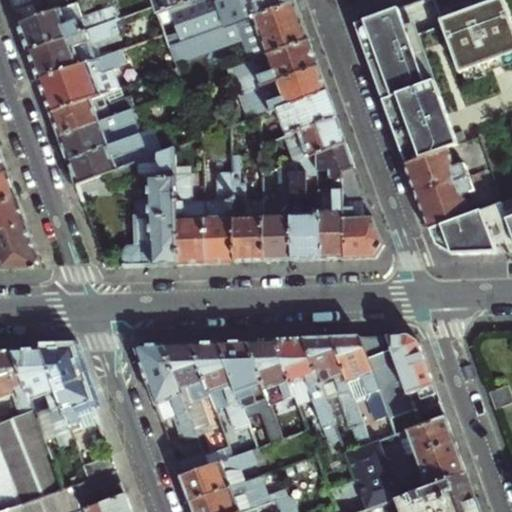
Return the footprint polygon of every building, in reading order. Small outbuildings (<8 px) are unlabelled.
[(38,0),(9,0),(18,25),(45,16),(38,0)] [(151,0),(158,17),(194,4),(193,0),(184,0),(183,1),(183,0),(151,0)] [(158,17),(170,50),(297,4),(295,0),(204,0),(194,4),(158,17)] [(511,23),(503,0),(501,0),(441,22),(449,44),(461,75),(495,63),(511,56),(511,23)] [(259,30),(268,57),(311,42),(304,24),(297,4),(170,50),(176,66),(255,37),(253,32),(259,30)] [(76,5),(45,16),(18,25),(25,42),(29,55),(116,24),(119,23),(114,9),(82,20),(76,5)] [(398,11),(356,26),(381,96),(407,168),(449,153),(459,149),(458,146),(453,134),(450,125),(435,84),(426,88),(415,56),(398,11)] [(121,38),(116,24),(29,55),(34,68),(39,83),(96,63),(91,48),(121,38)] [(229,72),(239,99),(320,69),(316,57),(311,42),(268,57),(229,72)] [(124,53),(96,63),(39,83),(45,99),(52,116),(106,96),(121,90),(115,73),(129,68),(124,53)] [(248,125),(281,113),(330,95),(326,84),(320,69),(239,99),(238,99),(248,125)] [(281,113),(290,138),(339,120),(334,108),(330,95),(281,113)] [(110,107),(106,96),(52,116),(57,129),(60,139),(133,113),(128,101),(110,107)] [(133,113),(60,139),(65,151),(69,164),(123,144),(119,132),(137,126),(133,113)] [(307,161),(319,157),(348,146),(343,132),(339,120),(290,138),(287,139),(294,160),(291,160),(289,164),(290,167),(291,167),(307,161)] [(142,137),(123,144),(69,164),(74,176),(78,187),(109,176),(131,168),(127,156),(146,149),(142,137)] [(320,180),(334,179),(344,179),(344,175),(357,170),(353,160),(348,146),(319,157),(319,177),(320,180)] [(0,149),(0,175),(8,172),(4,160),(0,149)] [(176,151),(131,168),(109,176),(115,190),(133,184),(151,176),(151,198),(135,199),(137,243),(130,244),(124,249),(125,269),(147,268),(180,267),(177,178),(176,151)] [(407,168),(431,233),(473,217),(465,198),(475,194),(466,168),(456,171),(449,153),(407,168)] [(291,178),(295,263),(306,262),(322,262),(321,203),(309,203),(307,161),(291,167),(291,178)] [(265,205),(267,264),(280,263),(295,263),(291,178),(291,167),(290,167),(276,172),(279,176),(280,205),(265,205)] [(344,175),(344,179),(347,261),(358,260),(377,259),(385,247),(357,170),(344,175)] [(8,172),(0,175),(0,203),(17,197),(13,184),(8,172)] [(219,202),(206,202),(209,266),(223,265),(237,265),(234,181),(233,176),(218,176),(219,202)] [(193,177),(177,178),(180,267),(194,267),(209,266),(206,202),(194,203),(193,177)] [(321,203),(322,262),(335,261),(347,261),(344,179),(334,179),(334,189),(320,190),(321,203)] [(242,180),(234,181),(237,265),(251,264),(267,264),(265,205),(265,201),(248,202),(247,185),(242,185),(242,180)] [(17,197),(0,203),(0,231),(26,222),(22,210),(17,197)] [(473,217),(431,233),(436,248),(455,257),(500,256),(496,245),(483,214),(473,217)] [(32,238),(26,222),(0,231),(0,272),(44,271),(32,238)] [(410,337),(388,338),(410,397),(412,398),(423,395),(426,402),(432,406),(441,403),(420,344),(410,337)] [(361,339),(396,437),(400,435),(422,428),(414,405),(412,398),(410,397),(388,338),(372,338),(361,339)] [(395,437),(396,437),(361,339),(348,339),(332,340),(356,404),(367,401),(382,442),(395,437)] [(317,340),(304,341),(327,403),(339,399),(350,428),(352,428),(361,450),(371,446),(356,404),(332,340),(317,340)] [(327,403),(304,341),(288,341),(275,342),(300,409),(314,405),(331,448),(342,444),(327,403)] [(258,343),(247,343),(271,408),(281,406),(293,439),(309,433),(300,409),(275,342),(258,343)] [(271,408),(247,343),(233,343),(219,344),(247,419),(261,414),(272,446),(283,442),(271,408)] [(209,344),(191,345),(211,400),(216,412),(226,409),(244,456),(259,451),(247,419),(219,344),(209,344)] [(163,346),(195,432),(198,440),(213,434),(202,404),(211,400),(191,345),(178,345),(163,346)] [(137,352),(163,424),(178,419),(184,436),(195,432),(163,346),(148,346),(140,347),(137,352)] [(100,423),(73,351),(56,351),(41,352),(71,434),(100,423)] [(36,418),(11,353),(0,352),(0,406),(14,401),(22,423),(0,431),(0,511),(78,511),(126,495),(122,482),(118,472),(90,483),(63,492),(45,443),(36,418)] [(75,443),(71,434),(41,352),(27,352),(11,353),(36,418),(48,414),(57,438),(61,449),(75,443)] [(492,391),(489,392),(495,410),(498,409),(511,403),(511,400),(506,386),(492,391)] [(447,419),(444,412),(435,415),(414,405),(422,428),(447,419)] [(48,414),(36,418),(45,443),(57,438),(48,414)] [(455,441),(447,419),(422,428),(400,435),(403,444),(405,443),(410,457),(413,460),(419,458),(423,471),(461,457),(455,441)] [(402,501),(381,443),(371,446),(361,450),(346,455),(351,469),(356,483),(367,511),(371,511),(396,503),(398,502),(402,501)] [(244,456),(233,460),(208,468),(182,478),(186,490),(192,504),(245,485),(241,473),(269,463),(264,449),(259,451),(244,456)] [(202,451),(176,461),(182,478),(208,468),(205,460),(202,451)] [(233,460),(230,451),(205,460),(208,468),(233,460)] [(90,483),(118,472),(112,457),(84,467),(90,483)] [(423,471),(431,490),(468,477),(464,466),(461,457),(423,471)] [(356,483),(351,469),(325,478),(331,492),(356,483)] [(480,511),(472,488),(468,477),(431,490),(425,493),(419,495),(402,501),(398,502),(396,503),(399,511),(480,511)] [(245,485),(192,504),(194,511),(248,511),(256,509),(276,502),(279,511),(298,511),(295,500),(288,496),(286,489),(268,496),(262,479),(245,485)] [(132,511),(130,506),(126,495),(78,511),(132,511)]
